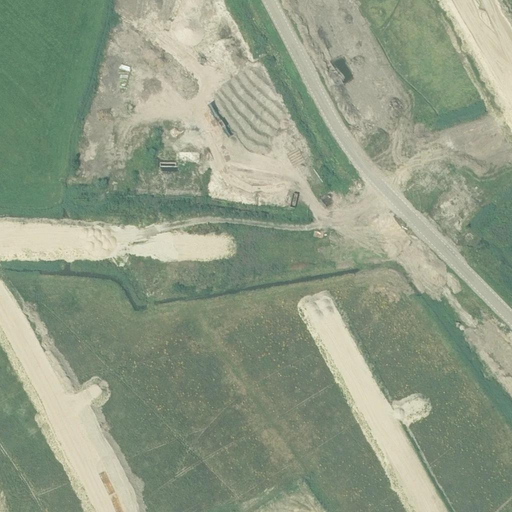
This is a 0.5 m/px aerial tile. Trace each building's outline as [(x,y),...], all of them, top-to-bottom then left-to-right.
[(328,39),(322,43),(315,29),(304,35),(319,61),(335,52),(328,39)] [(345,77),(339,80),(342,88),(349,85),(345,77)] [(159,120),(158,137),(206,138),(206,121),(159,120)] [(196,168),(197,142),(157,140),(155,166),(196,168)] [(389,141),(377,151),(385,161),(397,151),(389,141)] [(402,164),(413,156),(407,148),(396,155),(402,164)] [(425,152),(419,157),(429,168),(435,163),(425,152)] [(151,170),(133,171),(134,187),(151,187),(151,170)] [(311,175),(313,180),(324,176),(322,170),(311,175)] [(329,207),(334,202),(326,195),(321,200),(329,207)] [(189,262),(173,259),(171,268),(188,270),(189,262)] [(502,340),(511,347),(511,333),(509,332),(502,340)]
